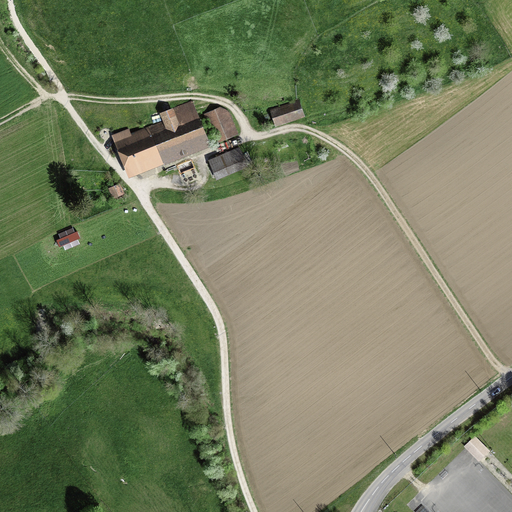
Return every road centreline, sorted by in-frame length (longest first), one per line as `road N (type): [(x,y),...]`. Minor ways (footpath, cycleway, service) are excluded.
road 1 (track): [(511,374),(491,360),(374,179),(324,136),(298,126),(251,136),(234,109),(200,96),(64,98)]
road 2 (tertiary): [(361,511),(397,467),(511,376)]
road 3 (track): [(251,136),(130,183)]
